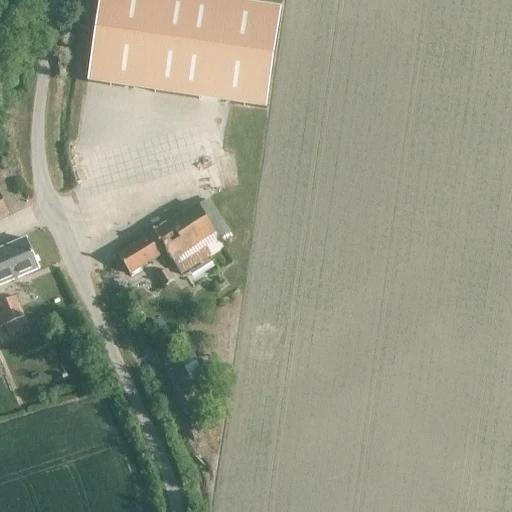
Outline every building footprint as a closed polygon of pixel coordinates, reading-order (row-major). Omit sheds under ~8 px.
[(222,0),(98,0),(86,82),(265,108),(280,9),(222,0)] [(0,216),(9,212),(0,193),(0,216)] [(208,256),(222,248),(196,206),(116,255),(129,275),(166,253),(179,274),(198,263),(205,274),(215,268),(208,256)] [(0,283),(40,267),(27,238),(0,250),(0,283)] [(18,332),(30,326),(17,296),(0,303),(0,308),(3,315),(0,316),(0,324),(1,327),(14,322),(18,332)]
